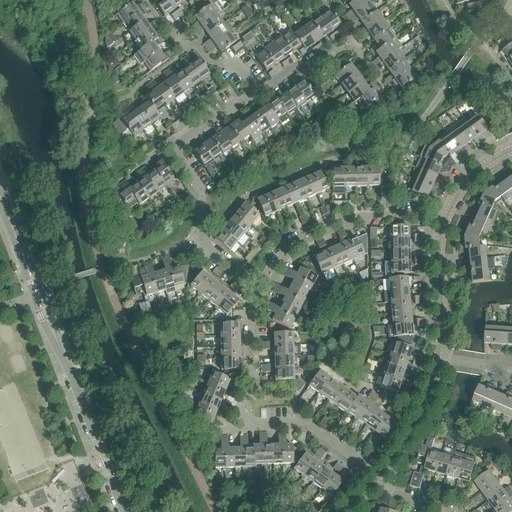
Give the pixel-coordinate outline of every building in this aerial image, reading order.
[(131,0),(119,0),(118,1),(122,7),(123,6),(125,9),(116,15),(123,24),(146,7),(143,3),(136,8),(133,3),(132,3),(130,1),(131,0)] [(179,17),(166,0),(153,0),(153,1),(164,17),(169,14),(174,21),(179,17)] [(179,0),(166,0),(179,17),(183,14),(178,7),(182,4),(179,0)] [(340,0),(344,5),(347,2),(349,5),(348,5),(352,10),(345,15),(348,20),(371,3),(368,0),(340,0)] [(476,0),(456,0),(457,4),(467,2),(467,6),(468,12),(482,10),(481,3),(477,4),(477,1),(476,0)] [(377,12),(371,3),(348,20),(351,24),(358,19),(361,23),(377,12)] [(191,27),(194,32),(217,15),(211,6),(194,17),(198,22),(191,27)] [(123,24),(129,33),(146,21),(142,16),(149,11),(146,7),(123,24)] [(329,9),(320,16),(337,39),(341,36),(336,29),(341,26),(329,9)] [(357,33),(360,37),(384,21),(377,12),(361,23),(364,28),(357,33)] [(204,31),(207,35),(223,24),(217,15),(194,32),(197,36),(204,31)] [(320,16),(311,22),(323,39),(328,35),(333,42),(337,39),(320,16)] [(129,33),(135,42),(159,25),(156,20),(149,25),(146,21),(129,33)] [(203,45),(206,49),(230,32),(233,30),(227,21),(223,24),(207,35),(210,40),(203,45)] [(374,41),(390,29),(384,21),(360,37),(363,42),(370,37),(374,41)] [(302,29),(319,52),(324,48),(319,41),(323,39),(311,22),(302,29)] [(135,42),(142,50),(158,39),(155,34),(162,29),(159,25),(135,42)] [(302,29),(294,35),(305,51),(310,48),(315,55),(319,52),(302,29)] [(373,55),(375,53),(391,42),(392,42),(396,38),(390,29),(374,41),(377,45),(370,50),(373,55)] [(290,30),(281,36),(293,53),(297,50),(302,57),(307,53),(305,51),(294,35),(290,30)] [(511,31),(503,39),(507,44),(509,46),(501,52),(508,61),(511,58),(511,31)] [(230,32),(206,49),(210,53),(217,48),(220,53),(236,41),(230,32)] [(281,36),(272,43),(289,66),(294,63),(289,56),(293,53),(281,36)] [(142,50),(137,54),(143,63),(160,51),(157,47),(164,42),(160,37),(158,39),(142,50)] [(371,63),(374,67),(398,50),(403,47),(396,38),(392,42),(391,42),(375,53),(378,58),(371,63)] [(272,43),(264,49),(275,65),(280,62),(285,69),(289,66),(272,43)] [(275,65),(264,49),(254,56),(271,79),(276,76),(271,68),(275,65)] [(160,51),(143,63),(150,72),(173,55),(170,50),(163,55),(160,51)] [(385,67),(388,71),(404,59),(398,50),(374,67),(378,72),(385,67)] [(351,60),(347,54),(336,62),(340,68),(341,67),(343,70),(334,76),(341,85),(364,68),(361,64),(354,69),(351,64),(350,64),(348,62),(351,60)] [(184,58),(201,81),(210,75),(199,58),(194,62),(189,55),(184,58)] [(185,68),(181,71),(193,88),(201,81),(184,58),(180,61),(185,68)] [(384,80),(387,85),(410,68),(404,59),(388,71),(391,75),(384,80)] [(171,68),(167,71),(184,94),(193,88),(181,71),(176,75),(171,68)] [(341,85),(347,94),(364,82),(360,78),(367,73),(364,68),(341,85)] [(410,68),(387,85),(390,89),(397,84),(401,89),(417,77),(410,68)] [(168,81),(163,84),(175,100),(184,94),(167,71),(163,74),(168,81)] [(154,80),(149,83),(166,107),(175,100),(163,84),(159,87),(154,80)] [(303,81),(294,87),(306,104),(315,97),(303,81)] [(347,94),(353,102),(353,103),(377,86),(374,82),(367,87),(364,82),(347,94)] [(150,94),(146,97),(157,113),(158,113),(166,107),(149,83),(145,87),(150,94)] [(353,103),(353,102),(346,108),(356,121),(361,117),(356,110),(363,104),(366,108),(373,103),(376,107),(384,101),(379,93),(381,92),(377,86),(353,103)] [(294,87),(285,93),(297,110),(306,104),(294,87)] [(285,93),(276,100),(288,116),(297,110),(285,93)] [(145,105),(140,108),(152,125),(161,118),(158,113),(157,113),(146,97),(144,95),(140,98),(145,105)] [(199,99),(194,104),(197,108),(202,103),(199,99)] [(276,100),(268,106),(279,122),(288,116),(276,100)] [(189,103),(182,109),(186,115),(194,109),(189,103)] [(131,104),(126,107),(143,131),(152,125),(140,108),(136,111),(131,104)] [(259,112),(271,129),(279,122),(268,106),(259,112)] [(143,131),(126,107),(122,111),(127,118),(122,121),(120,123),(118,120),(112,124),(120,136),(126,132),(125,131),(128,129),(134,137),(143,131)] [(271,129),(259,112),(250,119),(262,135),(271,129)] [(468,123),(481,141),(484,139),(483,136),(482,134),(487,130),(477,116),(468,123)] [(250,119),(241,125),(249,137),(253,142),(262,135),(250,119)] [(468,143),(473,140),(475,142),(478,144),(481,141),(468,123),(465,119),(455,126),(468,143)] [(238,120),(229,127),(241,143),(249,137),(241,125),(238,120)] [(462,155),(465,153),(465,149),(463,147),(468,143),(455,126),(446,132),(449,136),(462,155)] [(229,127),(220,133),(232,149),(241,143),(229,127)] [(220,133),(211,139),(223,156),(232,149),(220,133)] [(449,136),(440,143),(448,155),(449,157),(454,153),(456,156),(459,157),(462,155),(449,136)] [(211,139),(202,146),(214,162),(223,156),(211,139)] [(439,141),(429,148),(442,159),(448,155),(440,143),(439,141)] [(214,162),(202,146),(193,152),(205,169),(214,162)] [(423,160),(425,161),(426,160),(439,166),(442,159),(429,148),(423,160)] [(158,168),(154,170),(166,187),(175,180),(158,157),(153,161),(158,168)] [(447,162),(452,166),(455,164),(450,157),(447,162)] [(421,171),(436,178),(439,172),(441,173),(449,173),(450,171),(442,168),(441,167),(439,166),(426,160),(425,161),(421,171)] [(144,167),(140,170),(157,193),(166,187),(154,170),(149,174),(144,167)] [(355,168),(344,169),(344,188),(356,188),(355,168)] [(367,168),(355,168),(356,188),(367,187),(367,168)] [(379,168),(367,168),(367,187),(379,187),(379,168)] [(344,188),(344,169),(332,169),(332,188),(344,188)] [(140,180),(136,183),(148,200),(157,193),(140,170),(135,173),(140,180)] [(421,171),(416,181),(437,191),(438,188),(436,184),(434,183),(436,178),(421,171)] [(321,172),(310,177),(317,194),(328,190),(321,172)] [(299,181),(307,199),(317,194),(310,177),(299,181)] [(127,180),(123,183),(139,206),(148,200),(136,183),(132,187),(127,180)] [(491,180),(489,182),(502,200),(504,203),(511,197),(511,193),(504,182),(499,186),(497,184),(491,180)] [(289,186),(297,204),(307,199),(299,181),(289,186)] [(437,191),(416,181),(411,192),(427,199),(429,193),(432,194),(436,193),(437,191)] [(488,189),(483,193),(496,205),(502,200),(489,182),(486,183),(487,187),(488,189)] [(139,206),(123,183),(118,186),(124,193),(116,198),(111,191),(105,195),(123,220),(128,216),(127,215),(139,206)] [(297,204),(289,186),(278,191),(286,208),(297,204)] [(286,208),(278,191),(268,195),(276,213),(286,208)] [(474,199),(473,201),(493,211),(496,205),(483,193),(480,200),(477,198),(474,199)] [(276,213),(268,195),(257,200),(265,218),(276,213)] [(479,211),(476,217),(491,224),(496,213),(493,211),(473,201),(471,204),(476,210),(479,211)] [(244,204),(237,213),(252,225),(259,216),(244,204)] [(163,209),(158,213),(161,217),(167,213),(163,209)] [(229,222),(244,234),(252,225),(237,213),(229,222)] [(471,221),(464,222),(462,224),(483,233),(486,235),(491,224),(476,217),(473,222),(471,221)] [(229,222),(222,231),(237,243),(244,234),(229,222)] [(466,231),(463,237),(480,240),(483,233),(462,224),(461,227),(463,230),(466,231)] [(390,228),(390,240),(409,239),(409,227),(390,228)] [(269,229),(264,236),(267,238),(272,232),(269,229)] [(237,243),(222,231),(215,240),(230,253),(237,243)] [(267,238),(264,236),(259,242),(262,244),(267,238)] [(356,238),(362,250),(367,247),(362,236),(356,238)] [(458,246),(458,249),(481,247),(480,240),(463,237),(464,244),(461,244),(458,246)] [(356,238),(345,243),(353,260),(364,255),(362,250),(356,238)] [(390,240),(390,251),(409,250),(409,239),(390,240)] [(345,243),(335,247),(343,265),(353,260),(345,243)] [(255,247),(250,253),(253,256),(258,250),(255,247)] [(335,247),(325,252),(332,270),(343,265),(335,247)] [(468,254),(469,260),(485,259),(484,247),(481,247),(458,249),(458,252),(465,255),(468,254)] [(390,251),(390,262),(410,262),(409,250),(390,251)] [(332,270),(325,252),(314,257),(322,275),(332,270)] [(253,256),(250,253),(245,260),(248,262),(253,256)] [(464,268),(464,272),(487,270),(485,259),(469,260),(469,266),(466,266),(464,268)] [(410,262),(390,262),(391,274),(410,274),(410,262)] [(141,278),(137,266),(131,268),(134,276),(130,277),(136,296),(143,293),(146,303),(138,305),(143,319),(153,316),(147,296),(147,297),(141,278)] [(178,267),(169,270),(174,288),(184,285),(178,267)] [(300,269),(295,278),(312,287),(317,278),(300,269)] [(160,272),(165,291),(174,288),(169,270),(160,272)] [(487,270),(464,272),(464,276),(468,277),(471,277),(471,283),(488,282),(487,270)] [(190,286),(200,294),(212,279),(203,271),(190,286)] [(160,272),(150,275),(156,294),(165,291),(160,272)] [(150,275),(141,278),(147,297),(147,296),(156,294),(150,275)] [(308,295),(312,287),(295,278),(291,286),(308,295)] [(388,280),(389,292),(409,290),(407,278),(388,280)] [(200,294),(209,301),(221,286),(212,279),(200,294)] [(230,293),(221,286),(209,301),(217,308),(230,293)] [(286,295),(303,304),(308,295),(291,286),(286,295)] [(389,292),(390,303),(410,301),(409,290),(389,292)] [(230,293),(217,308),(227,316),(239,301),(230,293)] [(282,303),(299,312),(303,304),(286,295),(282,303)] [(390,303),(391,314),(411,313),(410,301),(390,303)] [(299,312),(282,303),(277,312),(294,321),(299,312)] [(289,330),(294,321),(277,312),(272,320),(289,330)] [(391,314),(393,326),(412,324),(411,313),(391,314)] [(220,324),(220,336),(239,336),(239,324),(220,324)] [(412,324),(393,326),(394,338),(413,336),(412,324)] [(496,351),(497,328),(486,328),(485,344),(491,345),(491,348),(492,351),(496,351)] [(508,346),(509,329),(497,328),(496,351),(500,351),(502,349),(502,346),(508,346)] [(274,334),(274,346),(293,346),(293,334),(274,334)] [(220,336),(221,348),(240,347),(239,336),(220,336)] [(394,343),(390,354),(408,360),(412,349),(394,343)] [(274,346),(274,358),(294,357),(293,346),(274,346)] [(221,348),(221,359),(240,359),(240,347),(221,348)] [(387,365),(405,371),(408,360),(390,354),(387,365)] [(274,358),(275,369),(294,368),(294,357),(274,358)] [(240,359),(221,359),(221,371),(240,370),(240,359)] [(401,382),(405,371),(387,365),(383,376),(401,382)] [(294,368),(275,369),(275,378),(275,381),(294,380),(294,368)] [(309,386),(318,394),(330,378),(320,371),(309,386)] [(212,373),(208,384),(225,391),(230,380),(212,373)] [(397,393),(401,382),(383,376),(379,387),(397,393)] [(318,394),(327,400),(339,385),(330,378),(318,394)] [(298,380),(293,387),(299,391),(304,384),(298,380)] [(208,384),(203,394),(221,402),(225,391),(208,384)] [(473,402),(483,406),(492,385),(489,384),(486,386),(485,389),(479,386),(473,402)] [(327,400),(337,407),(348,392),(339,385),(327,400)] [(483,406),(494,411),(501,395),(495,393),(496,390),(496,387),(492,385),(483,406)] [(346,414),(348,412),(347,412),(357,398),(348,392),(337,407),(346,414)] [(494,411),(504,415),(511,397),(511,393),(510,393),(507,395),(506,398),(501,395),(494,411)] [(221,402),(203,394),(199,405),(216,412),(221,402)] [(348,412),(356,419),(368,403),(358,396),(357,398),(347,412),(348,412)] [(377,410),(368,403),(356,419),(366,425),(377,410)] [(216,412),(199,405),(194,416),(212,423),(216,412)] [(366,425),(375,432),(386,417),(377,410),(366,425)] [(386,417),(375,432),(385,439),(396,424),(386,417)] [(431,452),(435,439),(428,438),(426,446),(422,445),(417,463),(424,465),(421,475),(414,472),(410,486),(420,489),(426,470),(425,470),(431,452)] [(282,445),(273,446),(273,465),(283,465),(282,445)] [(292,445),(282,445),(283,465),(293,464),(292,445)] [(263,465),(263,446),(253,446),(253,449),(254,465),(263,465)] [(273,465),(273,446),(263,446),(263,465),(273,465)] [(225,468),(225,449),(215,449),(215,469),(225,468)] [(234,449),(225,449),(225,468),(235,468),(234,449)] [(244,449),(234,449),(235,468),(244,468),(244,449)] [(254,465),(253,449),(244,449),(244,468),(254,468),(254,465)] [(442,455),(431,452),(425,470),(426,470),(436,473),(442,455)] [(458,480),(465,456),(455,452),(453,458),(447,477),(458,480)] [(294,469),(303,477),(315,461),(305,454),(294,469)] [(447,477),(453,458),(442,455),(436,473),(447,477)] [(458,480),(470,483),(477,459),(465,456),(458,480)] [(303,477),(313,483),(324,468),(315,461),(303,477)] [(333,475),(324,468),(313,483),(322,490),(333,475)] [(497,481),(490,472),(474,483),(482,493),(497,481)] [(333,475),(322,490),(331,497),(343,482),(333,475)] [(504,490),(497,481),(482,493),(488,502),(504,490)] [(510,500),(504,490),(488,502),(495,511),(510,500)] [(511,511),(511,501),(510,500),(495,511),(511,511)]
